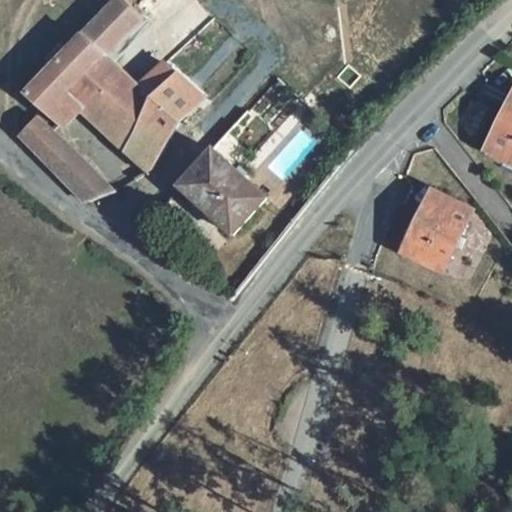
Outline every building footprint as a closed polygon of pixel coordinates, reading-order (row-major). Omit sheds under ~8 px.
[(109,55),(143,19),(121,0),(114,0),(29,96),(44,112),(19,140),(50,174),(67,156),(51,136),(74,112),(150,160),(162,138),(177,118),(195,101),(199,97),(160,58),(139,80),(109,55)] [(511,115),(497,148),(511,154),(511,115)] [(206,148),(173,187),(227,234),(260,195),(206,148)] [(76,202),(101,193),(67,156),(50,174),(76,202)] [(411,248),(450,266),(478,207),(440,189),(411,248)]
